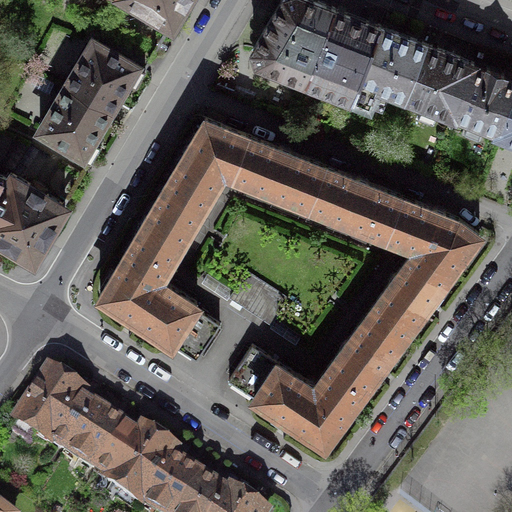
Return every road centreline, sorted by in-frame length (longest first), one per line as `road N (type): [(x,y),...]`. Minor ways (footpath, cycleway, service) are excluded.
road 1 (unknown): [(243,318),(191,287),(182,270),(223,197),(374,246),(380,263),(310,355)]
road 2 (residential): [(511,220),(177,86)]
road 3 (residential): [(337,505),(41,314)]
road 4 (residential): [(337,505),(511,267)]
road 5 (residential): [(177,86),(41,314)]
